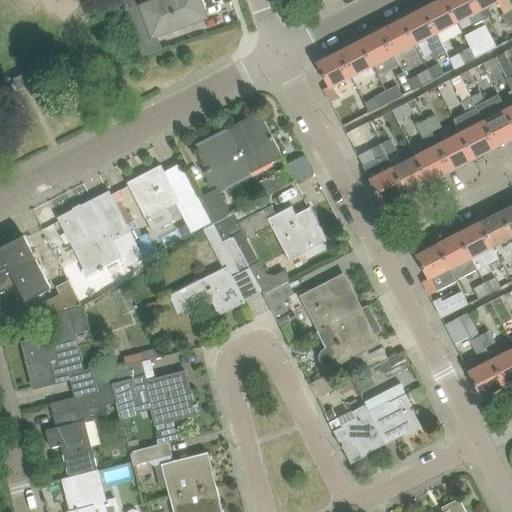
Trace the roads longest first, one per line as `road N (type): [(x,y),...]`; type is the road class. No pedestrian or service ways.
road 1 (unclassified): [(355,504),(272,355),(254,345),(233,355),(229,367),(263,511)]
road 2 (unclassified): [(0,195),(280,51)]
road 3 (unclassified): [(479,446),(378,246)]
road 4 (unclassified): [(378,246),(280,51)]
road 5 (residential): [(378,246),(492,190),(511,166)]
road 6 (unclassified): [(479,446),(355,504)]
